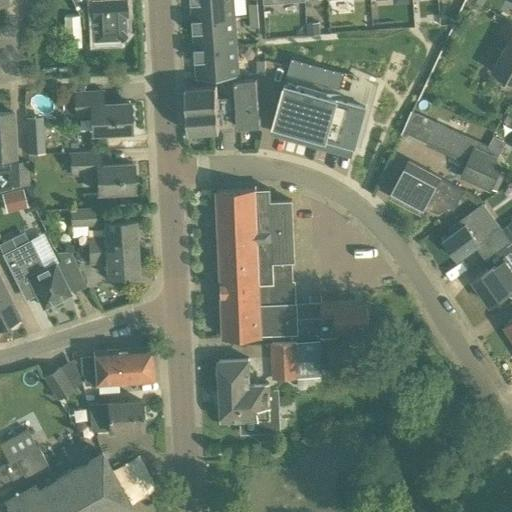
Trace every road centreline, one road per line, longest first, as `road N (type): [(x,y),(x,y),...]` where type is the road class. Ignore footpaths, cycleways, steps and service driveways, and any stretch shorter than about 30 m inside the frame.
road 1 (residential): [(511,425),(447,322),(358,207),(315,179),(253,169),(169,174)]
road 2 (secondary): [(186,511),(177,302)]
road 3 (residential): [(0,357),(177,302)]
road 4 (secondary): [(169,174),(159,0)]
road 5 (secondary): [(177,302),(169,174)]
